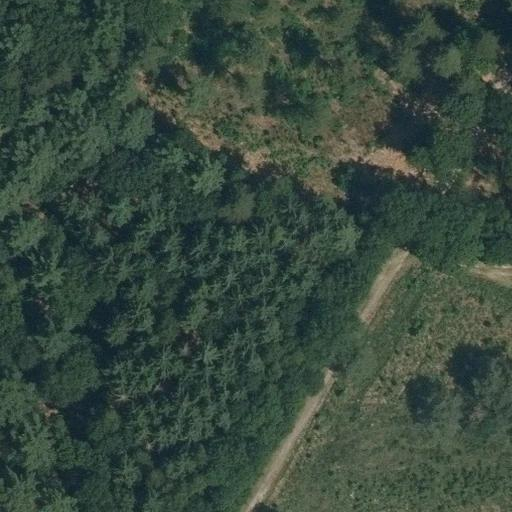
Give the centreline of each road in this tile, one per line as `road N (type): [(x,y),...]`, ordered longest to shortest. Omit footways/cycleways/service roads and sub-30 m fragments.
road 1 (track): [(511,290),(402,250),(252,511)]
road 2 (track): [(511,66),(402,250)]
